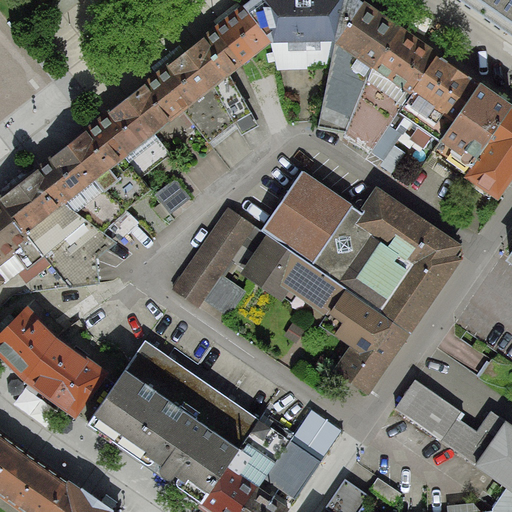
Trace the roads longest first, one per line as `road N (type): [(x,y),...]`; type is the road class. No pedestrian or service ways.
road 1 (residential): [(489,252),(315,141),(281,149),(151,256),(143,273),(164,299),(360,426)]
road 2 (residential): [(489,252),(360,426)]
